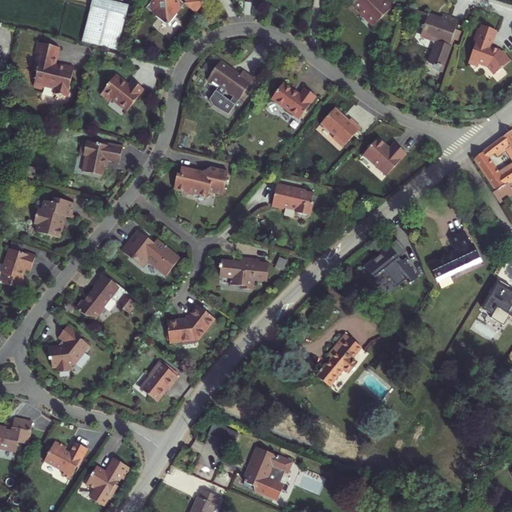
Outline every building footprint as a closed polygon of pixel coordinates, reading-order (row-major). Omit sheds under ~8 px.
[(99,0),(96,0),(85,45),(122,55),(134,9),(99,0)] [(169,31),(185,10),(186,9),(185,9),(173,0),(158,0),(147,15),(169,31)] [(185,10),(197,19),(206,7),(197,0),(192,0),(185,9),(186,9),(185,10)] [(361,0),(354,7),(363,16),(366,13),(379,26),(398,9),(389,0),(386,0),(383,3),(379,0),(361,0)] [(435,36),(437,41),(438,41),(440,42),(438,49),(435,50),(432,60),(437,62),(437,64),(438,66),(440,67),(444,68),(455,35),(459,36),(462,27),(458,26),(462,16),(446,11),(444,18),(438,16),(437,14),(436,13),(424,9),(422,9),(421,10),(417,21),(417,22),(418,24),(426,26),(425,29),(427,32),(428,34),(435,36)] [(366,13),(363,16),(375,30),(379,26),(366,13)] [(477,46),(469,67),(479,70),(481,67),(490,70),(496,77),(511,63),(511,61),(505,53),(502,55),(501,53),(488,49),(489,45),(492,47),(497,33),(483,28),(482,32),(479,31),(474,45),(477,46)] [(41,45),(36,71),(38,71),(35,87),(37,89),(42,91),(45,89),(46,88),(55,90),(55,91),(58,96),(65,97),(69,95),(75,69),(66,67),(65,68),(65,71),(59,70),(59,67),(55,66),(59,49),(41,45)] [(9,69),(3,65),(0,68),(0,72),(5,75),(9,69)] [(229,74),(230,73),(221,66),(219,69),(207,85),(218,93),(206,108),(210,111),(225,123),(255,85),(243,76),(240,80),(237,78),(236,80),(229,74)] [(116,80),(101,100),(111,107),(114,104),(129,115),(146,93),(134,85),(130,90),(116,80)] [(275,100),(302,121),(319,98),(313,93),(308,89),(307,91),(303,97),(298,93),(291,87),(287,84),(286,86),(275,100)] [(335,113),(323,128),(338,139),(335,142),(346,151),(358,136),(363,131),(352,122),(350,124),(345,120),(335,113)] [(511,141),(494,154),(498,159),(510,152),(511,155),(511,141)] [(90,168),(88,177),(102,180),(105,172),(107,172),(109,165),(120,167),(123,154),(123,152),(110,149),(109,150),(83,144),(80,158),(86,159),(84,167),(86,167),(90,168)] [(377,145),(363,162),(388,182),(407,159),(394,149),(389,154),(385,151),(377,145)] [(494,154),(489,158),(492,163),(498,159),(494,154)] [(489,158),(479,165),(499,198),(497,200),(504,211),(511,206),(511,195),(510,192),(504,182),(492,163),(489,158)] [(171,193),(184,196),(186,199),(189,199),(192,197),(204,201),(206,195),(220,199),(225,176),(207,172),(199,176),(179,171),(178,179),(175,178),(171,193)] [(278,189),(273,212),(283,215),(286,213),(297,216),(297,218),(297,219),(299,222),(309,224),(313,222),(316,209),(313,209),(315,199),(308,197),(308,200),(299,197),(300,194),(278,189)] [(38,230),(36,239),(43,240),(44,244),(47,241),(60,244),(63,232),(60,232),(61,226),(64,227),(66,223),(70,224),(71,221),(75,208),(52,202),(51,207),(46,206),(43,215),(39,214),(37,219),(34,221),(36,223),(34,229),(38,230)] [(136,238),(135,237),(126,248),(127,249),(144,229),(143,229),(136,238)] [(167,248),(164,252),(159,247),(162,243),(144,229),(127,249),(145,264),(150,257),(156,262),(154,264),(168,275),(181,259),(167,248)] [(455,249),(429,260),(440,285),(453,280),(451,275),(482,261),(472,241),(470,242),(465,229),(449,236),(455,249)] [(389,251),(364,270),(369,276),(370,275),(377,283),(384,277),(388,282),(398,274),(410,289),(419,282),(411,271),(410,272),(404,264),(400,267),(397,264),(398,263),(389,251)] [(6,280),(3,289),(20,294),(24,283),(22,283),(25,273),(31,276),(36,263),(25,259),(10,254),(2,279),(6,280)] [(223,286),(225,293),(235,290),(238,297),(252,293),(254,294),(258,293),(260,290),(258,283),(268,280),(264,265),(256,267),(254,263),(237,268),(238,272),(233,273),(231,276),(229,275),(221,277),(222,282),(220,282),(221,286),(223,286)] [(92,288),(94,290),(104,278),(102,276),(92,288)] [(94,290),(83,302),(76,311),(85,318),(96,319),(104,310),(102,308),(109,300),(110,300),(110,302),(111,304),(113,305),(115,304),(115,305),(128,315),(135,306),(132,303),(133,301),(125,294),(125,293),(110,281),(109,282),(104,278),(94,290)] [(511,292),(499,285),(484,309),(493,314),(491,317),(507,327),(509,324),(511,326),(511,292)] [(81,301),(74,309),(76,311),(83,302),(81,301)] [(170,343),(170,346),(199,343),(216,322),(199,309),(188,322),(168,324),(169,333),(167,333),(168,343),(170,343)] [(47,354),(47,371),(53,372),(52,375),(66,375),(66,370),(69,366),(73,369),(84,356),(86,357),(91,351),(80,343),(82,340),(68,329),(59,341),(62,344),(65,346),(63,349),(64,353),(62,352),(58,352),(58,350),(57,350),(49,351),(47,354)] [(341,332),(311,367),(328,381),(343,363),(348,368),(358,357),(352,352),(357,345),(341,332)] [(58,350),(58,352),(62,352),(64,353),(63,349),(65,346),(62,344),(57,350),(58,350)] [(381,352),(374,360),(383,367),(390,360),(381,352)] [(369,367),(377,374),(383,367),(374,360),(369,367)] [(153,384),(144,396),(160,408),(168,398),(166,397),(170,392),(173,394),(182,384),(162,369),(151,383),(153,384)] [(0,454),(16,458),(23,453),(24,449),(28,450),(33,427),(14,423),(11,437),(6,436),(6,433),(0,431),(0,454)] [(229,432),(216,426),(211,438),(224,444),(229,432)] [(241,437),(229,432),(224,444),(236,449),(241,437)] [(78,476),(90,454),(77,447),(71,458),(66,455),(68,451),(56,445),(45,466),(65,477),(64,480),(71,484),(76,475),(78,476)] [(292,465),(260,451),(246,485),(257,489),(258,494),(273,500),(274,498),(276,497),(279,495),(280,493),(279,489),(278,487),(285,472),(288,474),(292,465)] [(117,493),(115,492),(119,485),(123,487),(130,475),(114,466),(107,477),(112,480),(110,483),(105,480),(100,477),(93,479),(85,491),(95,497),(91,504),(93,505),(94,508),(98,510),(101,509),(103,511),(107,505),(109,506),(117,493)] [(202,501),(197,511),(214,511),(217,506),(221,508),(224,502),(207,494),(203,501),(202,501)]
